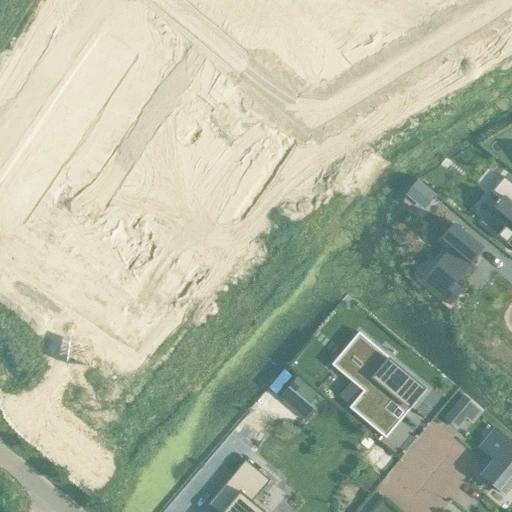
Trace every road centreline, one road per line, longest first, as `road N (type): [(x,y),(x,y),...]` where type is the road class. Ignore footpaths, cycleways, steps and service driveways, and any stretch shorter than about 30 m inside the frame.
road 1 (residential): [(501,0),(300,122),(164,0)]
road 2 (residential): [(103,0),(0,147)]
